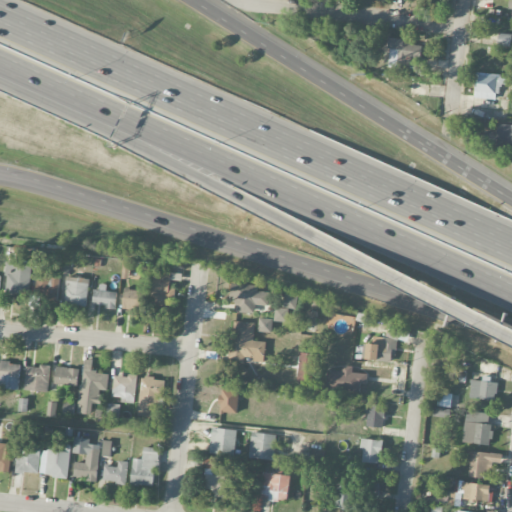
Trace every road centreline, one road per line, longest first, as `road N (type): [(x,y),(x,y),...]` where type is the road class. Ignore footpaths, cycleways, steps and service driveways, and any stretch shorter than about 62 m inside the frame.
road 1 (motorway): [(511,251),(0,20)]
road 2 (motorway): [(0,68),(511,292)]
road 3 (motorway): [(0,175),(511,332)]
road 4 (motorway): [(511,195),(200,0)]
road 5 (motorway): [(254,205),(511,336)]
road 6 (motorway): [(0,73),(254,205)]
road 7 (residential): [(460,27),(230,1)]
road 8 (residential): [(190,348),(0,327)]
road 9 (residential): [(422,348),(401,511)]
road 10 (residential): [(190,348),(172,511)]
road 11 (residential): [(462,0),(450,122)]
